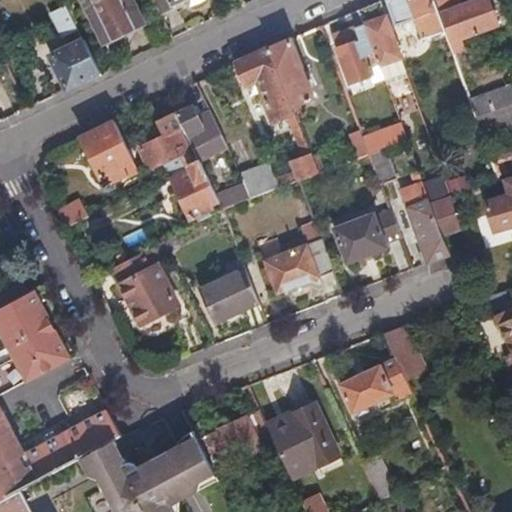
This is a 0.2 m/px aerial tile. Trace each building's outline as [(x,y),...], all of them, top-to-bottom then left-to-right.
[(84,0),(107,44),(146,24),(134,0),(84,0)] [(152,0),(159,13),(187,0),(152,0)] [(445,31),(433,0),(387,0),(397,25),(416,17),(424,38),(445,31)] [(477,0),(458,7),(455,0),(433,0),(445,31),(454,59),(460,75),(470,71),(469,67),(463,49),(462,49),(458,39),(496,25),(487,0),(477,0)] [(380,1),(360,10),(379,64),(400,56),(380,1)] [(63,39),(78,31),(66,7),(51,15),(63,39)] [(360,10),(346,16),(350,30),(332,37),(350,84),(371,76),(382,72),(379,64),(360,10)] [(87,81),(100,75),(80,35),(73,38),(77,45),(50,58),(67,91),(87,81)] [(312,98),(290,40),(270,49),(294,111),(300,109),(298,103),(312,98)] [(270,49),(235,64),(245,85),(257,81),(273,121),(294,113),(294,111),(270,49)] [(382,72),(371,76),(374,85),(385,81),(382,72)] [(511,97),(509,87),(469,101),(476,120),(481,134),(511,122),(511,97)] [(414,92),(396,96),(401,114),(419,110),(414,92)] [(245,187),(215,124),(204,129),(192,105),(177,112),(197,154),(200,160),(219,200),(245,187)] [(310,157),(296,117),(290,119),(305,156),(292,160),(296,172),(285,176),(282,166),(271,170),(274,179),(247,190),(250,197),(285,184),(298,180),(316,173),(310,157)] [(136,167),(115,122),(95,131),(82,137),(102,176),(107,174),(112,182),(127,175),(123,166),(128,164),(131,169),(136,167)] [(381,149),(406,139),(400,124),(386,129),(388,134),(365,143),(369,153),(381,149)] [(386,129),(363,137),(365,143),(388,134),(386,129)] [(188,150),(178,130),(141,149),(151,169),(188,150)] [(363,137),(360,130),(351,134),(354,141),(340,146),(346,162),(369,153),(365,143),(363,137)] [(346,162),(340,146),(317,154),(323,170),(346,162)] [(388,168),(381,149),(369,153),(376,172),(388,168)] [(200,160),(197,154),(189,158),(192,163),(200,160)] [(310,157),(316,173),(323,170),(317,154),(310,157)] [(511,156),(491,163),(494,172),(511,166),(511,156)] [(192,163),(188,165),(190,171),(172,179),(179,194),(172,197),(177,206),(183,204),(190,218),(210,209),(208,205),(219,200),(200,160),(192,163)] [(468,171),(444,180),(450,196),(475,188),(468,171)] [(146,187),(139,174),(133,177),(129,184),(134,193),(146,187)] [(442,174),(421,181),(422,184),(429,202),(450,196),(444,180),(442,174)] [(511,177),(504,180),(508,194),(484,201),(494,231),(511,225),(511,177)] [(434,261),(450,255),(441,235),(439,231),(434,216),(429,202),(422,184),(415,186),(420,200),(405,206),(427,264),(434,261)] [(247,190),(245,187),(219,200),(223,208),(228,206),(250,197),(247,190)] [(439,231),(441,235),(460,230),(450,196),(429,202),(434,216),(439,231)] [(79,202),(57,212),(65,227),(87,216),(79,202)] [(233,217),(228,206),(223,208),(228,219),(233,217)] [(385,242),(400,236),(390,210),(375,215),(374,212),(333,227),(347,262),(387,247),(385,242)] [(161,242),(164,249),(180,241),(176,234),(161,242)] [(318,274),(332,268),(321,239),(307,244),(307,243),(265,259),(277,292),(319,276),(318,274)] [(159,252),(164,249),(161,242),(155,245),(159,252)] [(154,258),(166,252),(164,249),(159,252),(155,245),(149,249),(154,258)] [(149,249),(113,268),(142,325),(179,306),(154,258),(149,249)] [(215,323),(259,303),(246,268),(200,290),(215,323)] [(0,287),(0,307),(27,292),(20,278),(0,287)] [(0,393),(67,356),(31,290),(27,292),(0,307),(0,393)] [(511,355),(511,308),(494,317),(498,326),(500,325),(511,349),(511,351),(510,353),(511,355)] [(400,327),(382,334),(394,358),(404,377),(421,369),(401,329),(400,327)] [(353,412),(408,386),(404,377),(394,358),(339,384),(353,412)] [(316,404),(266,426),(274,443),(290,478),(318,465),(340,456),(316,404)] [(192,407),(182,410),(189,423),(198,418),(192,407)] [(0,498),(18,488),(84,452),(112,437),(119,433),(107,410),(25,455),(0,408),(0,498)] [(511,419),(507,408),(496,414),(505,433),(511,429),(511,419)] [(197,439),(214,470),(274,443),(266,426),(259,411),(197,439)] [(112,437),(84,452),(102,485),(138,466),(135,462),(131,461),(125,462),(112,437)] [(200,490),(219,479),(214,470),(197,439),(196,437),(177,447),(200,490)] [(177,446),(153,458),(158,468),(152,471),(156,478),(162,476),(170,488),(164,492),(171,505),(200,490),(177,447),(177,446)] [(382,455),(364,464),(382,500),(400,491),(382,455)] [(340,456),(318,465),(322,474),(344,464),(340,456)] [(174,511),(171,505),(164,492),(170,488),(162,476),(156,478),(152,471),(158,468),(153,458),(138,466),(102,485),(116,511),(174,511)] [(0,511),(30,511),(18,488),(0,498),(0,511)] [(305,511),(326,511),(318,495),(302,503),(305,511)]
